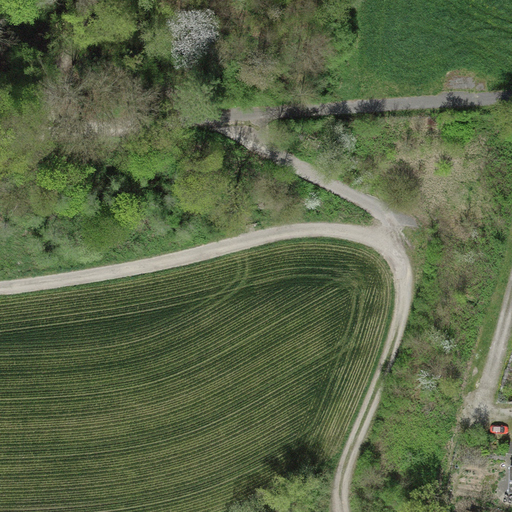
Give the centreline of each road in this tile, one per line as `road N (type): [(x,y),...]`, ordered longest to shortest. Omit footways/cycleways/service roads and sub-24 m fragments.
road 1 (track): [(0,283),(337,226),(386,246),(407,287),(341,480),(349,511)]
road 2 (track): [(0,136),(201,115),(511,98)]
road 3 (track): [(116,0),(166,84),(201,115),(387,214),(386,246)]
road 4 (track): [(25,133),(96,0)]
